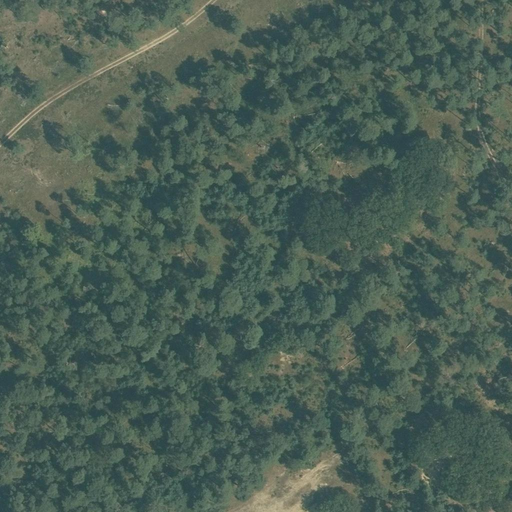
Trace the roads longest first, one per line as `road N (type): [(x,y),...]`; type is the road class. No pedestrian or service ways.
road 1 (track): [(0,147),(49,102),(215,0)]
road 2 (unknown): [(511,164),(486,139),(476,94),(479,0)]
